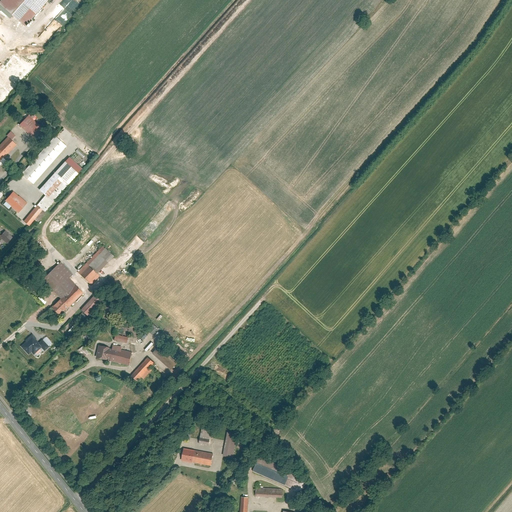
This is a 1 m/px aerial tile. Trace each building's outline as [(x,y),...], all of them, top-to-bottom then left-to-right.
[(49,0),(0,0),(0,3),(26,26),(49,0)] [(71,0),(56,17),(63,24),(79,7),(71,0)] [(176,89),(142,128),(145,131),(143,133),(147,136),(183,94),(176,89)] [(37,125),(28,117),(21,125),(30,133),(37,125)] [(33,184),(66,146),(55,136),(22,174),(33,184)] [(0,146),(0,160),(15,144),(8,138),(0,146)] [(82,159),(85,156),(78,149),(75,151),(82,159)] [(64,160),(38,189),(51,201),(77,172),(64,160)] [(27,203),(13,192),(6,201),(19,212),(27,203)] [(43,210),(37,205),(24,220),(30,226),(43,210)] [(8,242),(12,238),(5,232),(1,236),(8,242)] [(86,264),(96,273),(113,255),(103,246),(86,264)] [(43,278),(61,297),(74,285),(68,278),(72,274),(60,262),(43,278)] [(86,264),(78,272),(91,284),(98,276),(96,273),(86,264)] [(58,316),(82,293),(74,285),(61,297),(51,307),(58,316)] [(103,298),(96,292),(81,309),(88,315),(103,298)] [(70,333),(67,331),(74,324),(71,321),(62,331),(67,336),(70,333)] [(71,333),(77,327),(74,324),(68,331),(71,333)] [(39,342),(32,335),(26,340),(27,341),(21,346),(28,353),(31,350),(33,353),(40,347),(37,344),(39,342)] [(48,345),(43,340),(38,344),(44,349),(48,345)] [(170,347),(163,341),(153,352),(172,369),(179,362),(167,351),(170,347)] [(100,344),(96,357),(128,365),(131,351),(100,344)] [(149,356),(134,373),(141,379),(156,362),(149,356)] [(204,420),(199,444),(209,446),(214,422),(204,420)] [(86,433),(93,427),(91,425),(85,432),(86,433)] [(239,433),(228,431),(224,455),(234,457),(239,433)] [(184,449),(182,461),(211,466),(213,454),(184,449)] [(254,472),(300,493),(307,478),(261,457),(254,472)] [(257,488),(257,497),(283,498),(283,489),(257,488)] [(240,511),(247,511),(248,498),(241,498),(240,511)]
